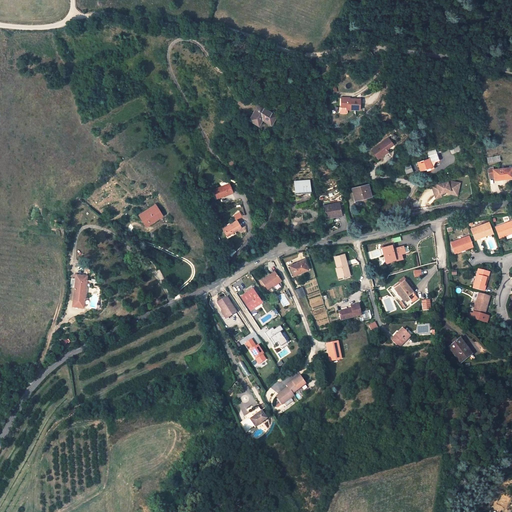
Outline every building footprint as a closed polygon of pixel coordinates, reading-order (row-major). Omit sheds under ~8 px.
[(349,107),(349,110),(361,111),(361,100),(343,99),(342,107),(349,107)] [(271,124),(277,115),(259,104),(254,112),(271,124)] [(254,112),(249,119),(259,125),(263,120),(271,124),(254,112)] [(386,137),(370,151),(377,159),(386,152),(384,150),(391,143),(386,137)] [(417,163),(420,171),(431,167),(430,162),(438,159),(436,153),(428,156),(429,159),(417,163)] [(413,171),(410,165),(403,167),(406,174),(413,171)] [(506,178),(506,179),(511,177),(511,172),(511,168),(493,170),(493,167),(490,167),(487,170),(488,178),(494,178),(494,180),(502,179),(502,178),(506,178)] [(294,181),(295,193),(302,193),(302,191),(310,190),(309,180),(294,181)] [(449,182),(432,187),(434,196),(450,191),(457,193),(459,184),(449,182)] [(217,197),(232,192),(229,184),(214,190),(217,197)] [(371,196),(368,184),(352,188),(354,200),(371,196)] [(392,199),(393,207),(401,206),(399,195),(396,196),(396,198),(392,199)] [(323,206),(326,216),(333,215),(333,217),(341,215),(339,204),(335,205),(335,203),(323,206)] [(163,214),(156,204),(140,214),(147,224),(163,214)] [(245,215),(243,207),(229,216),(233,222),(223,228),(227,236),(241,227),(237,220),(245,215)] [(511,221),(495,227),(499,238),(505,235),(505,234),(511,231),(511,221)] [(471,229),(474,238),(485,234),(486,236),(492,233),(488,223),(471,229)] [(451,243),(455,253),(461,251),(460,249),(472,245),(469,236),(451,243)] [(393,249),(391,245),(382,248),(386,262),(401,258),(400,254),(404,253),(402,247),(393,249)] [(345,266),(347,265),(344,254),(334,257),(337,268),(336,269),(338,278),(348,276),(345,266)] [(308,269),(304,260),(289,266),(293,275),(308,269)] [(489,273),(478,270),(473,288),(482,290),(486,278),(487,279),(489,273)] [(282,280),(277,271),(263,280),(269,289),(282,280)] [(80,274),(77,306),(80,307),(87,307),(90,274),(80,274)] [(404,280),(401,282),(400,282),(393,287),(405,302),(406,302),(406,301),(407,301),(408,300),(409,299),(410,299),(415,295),(404,280)] [(244,294),(241,296),(249,309),(261,301),(252,288),(248,291),(249,292),(245,295),(244,294)] [(301,288),(295,290),(299,297),(299,298),(305,296),(301,288)] [(484,307),(488,296),(478,293),(473,313),(470,312),(468,317),(480,320),(482,314),(484,315),(486,308),(484,307)] [(218,302),(228,317),(236,312),(226,296),(218,302)] [(358,305),(358,304),(350,306),(351,309),(339,312),(341,320),(361,315),(358,305)] [(375,322),(369,325),(373,333),(379,329),(375,322)] [(273,328),(265,333),(269,339),(270,338),(280,332),(283,330),(280,325),(274,330),(273,328)] [(396,334),(391,340),(399,348),(410,336),(402,329),(397,335),(396,334)] [(280,332),(270,338),(275,345),(276,347),(279,345),(280,347),(286,343),(280,332)] [(448,348),(457,340),(455,338),(446,345),(448,348)] [(459,339),(457,340),(470,356),(472,354),(459,339)] [(470,356),(457,340),(448,348),(461,363),(470,356)] [(337,342),(328,344),(330,353),(327,354),(329,361),(341,359),(337,342)] [(286,386),(288,388),(292,394),(306,384),(300,376),(286,386)] [(292,394),(288,388),(276,397),(282,405),(294,396),(292,394)] [(249,419),(261,410),(258,407),(244,416),(247,420),(249,419)] [(255,427),(267,418),(261,410),(249,419),(255,427)]
